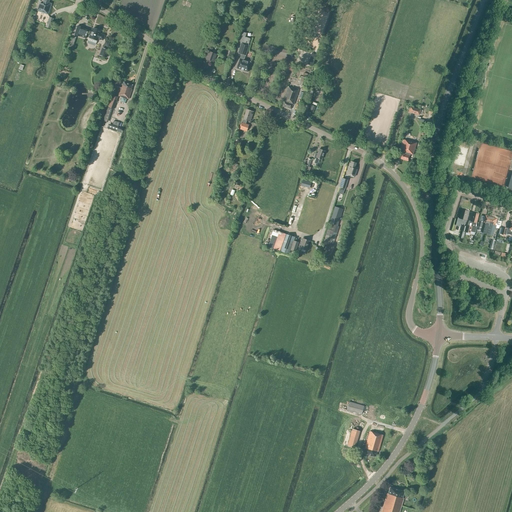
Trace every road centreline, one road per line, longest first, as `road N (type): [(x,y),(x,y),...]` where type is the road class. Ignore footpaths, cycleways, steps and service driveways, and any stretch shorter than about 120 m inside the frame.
road 1 (unclassified): [(439,335),(419,332),(409,320),(422,242),(412,200),(393,173),(80,0)]
road 2 (secondary): [(439,335),(433,144),(484,0)]
road 3 (secondary): [(337,511),(400,445),(430,381),(439,335)]
road 4 (unclassified): [(495,338),(508,280),(449,248),(458,190)]
